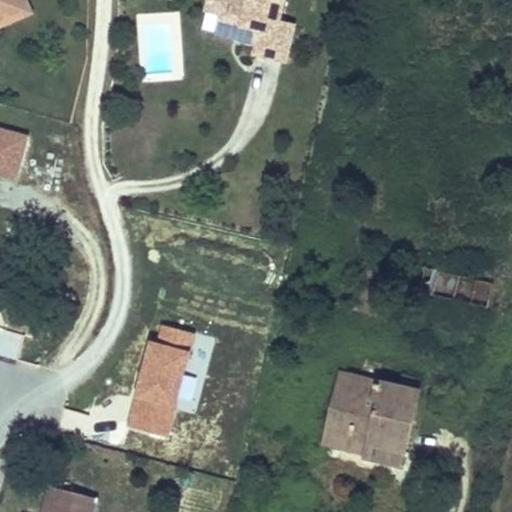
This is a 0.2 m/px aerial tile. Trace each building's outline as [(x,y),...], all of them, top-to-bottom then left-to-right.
[(0,0),(0,30),(32,17),(24,0),(0,0)] [(219,16),(245,22),(241,40),(241,42),(259,46),(256,55),(288,63),(297,26),(283,22),(287,0),(211,0),(208,13),(219,16)] [(245,22),(219,16),(214,33),(241,40),(245,22)] [(0,131),(0,174),(18,179),(28,139),(0,131)] [(389,302),(396,272),(372,266),(362,307),(374,310),(377,299),(389,302)] [(374,310),(386,313),(389,302),(377,299),(374,310)] [(420,378),(405,374),(401,390),(416,394),(420,378)] [(401,390),(341,376),(325,445),(366,455),(366,460),(402,469),(420,395),(416,394),(401,390)] [(94,511),(97,503),(52,490),(46,511),(94,511)]
